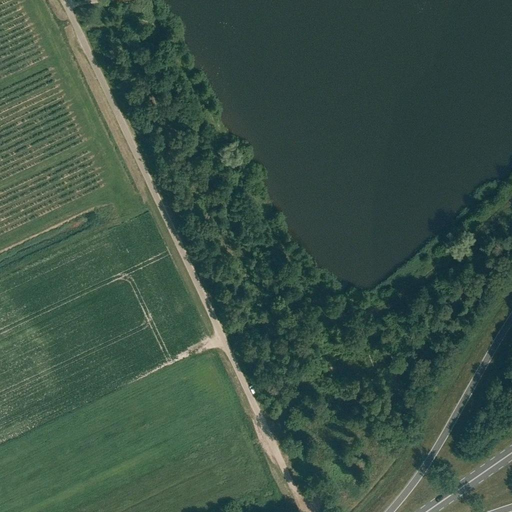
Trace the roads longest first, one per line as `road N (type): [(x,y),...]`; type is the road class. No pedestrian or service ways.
road 1 (unclassified): [(291,488),(62,0)]
road 2 (primary): [(511,318),(391,511)]
